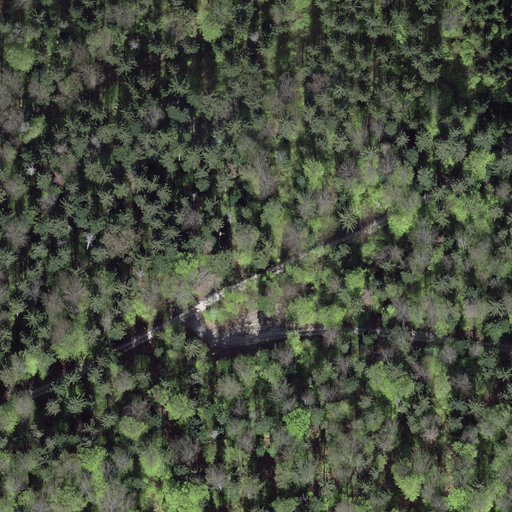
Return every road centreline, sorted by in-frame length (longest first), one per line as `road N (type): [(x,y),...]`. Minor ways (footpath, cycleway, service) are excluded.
road 1 (track): [(511,149),(0,405)]
road 2 (track): [(200,307),(202,330),(216,336),(279,329),(511,348)]
road 3 (track): [(249,0),(169,54),(86,83),(0,133)]
